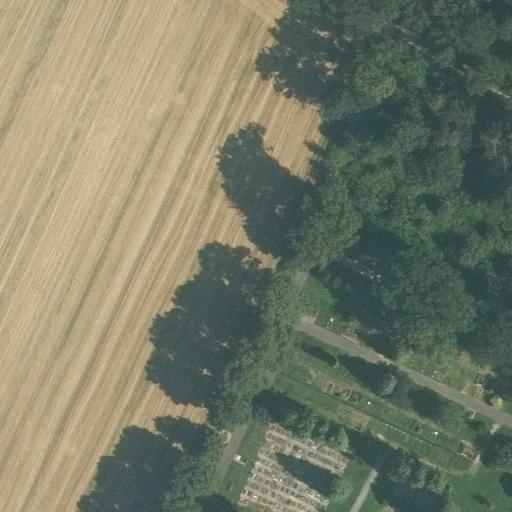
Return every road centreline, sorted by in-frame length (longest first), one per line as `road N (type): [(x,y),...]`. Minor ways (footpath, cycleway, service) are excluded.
road 1 (track): [(151,511),(382,28)]
road 2 (track): [(511,96),(382,28),(351,0)]
